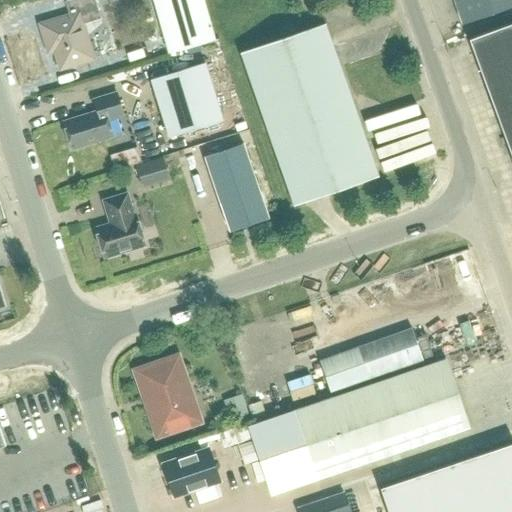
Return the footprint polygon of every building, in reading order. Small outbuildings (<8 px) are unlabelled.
[(65,68),(75,65),(77,62),(91,58),(80,24),(100,18),(94,0),(68,0),(64,1),(69,16),(41,25),(46,43),(52,41),(55,51),(54,54),(57,64),(60,65),(60,67),(63,67),(65,68)] [(202,0),(152,0),(168,53),(214,40),(202,0)] [(511,0),(453,0),(462,24),(511,6),(511,0)] [(293,206),(378,176),(324,23),(240,53),(293,206)] [(511,23),(468,39),(511,159),(511,23)] [(168,137),(222,121),(204,63),(150,79),(168,137)] [(123,115),(116,92),(93,99),(96,111),(62,122),(70,149),(112,137),(107,120),(123,115)] [(209,151),(233,228),(272,216),(248,139),(209,151)] [(142,188),(170,179),(163,157),(135,166),(142,188)] [(104,257),(144,245),(135,216),(133,217),(126,194),(103,201),(110,224),(95,228),(104,257)] [(311,274),(342,264),(338,253),(307,263),(311,274)] [(330,392),(422,359),(411,328),(319,361),(330,392)] [(199,421),(199,416),(197,411),(194,407),(177,356),(134,371),(144,398),(150,396),(153,405),(152,408),(156,418),(158,419),(163,434),(185,426),(190,427),(195,425),(199,421)] [(445,359),(293,410),(247,426),(270,494),(316,478),(316,479),(468,427),(445,359)] [(160,448),(163,460),(183,454),(180,443),(160,448)] [(511,511),(511,443),(379,488),(387,511),(511,511)] [(163,464),(173,496),(219,481),(208,449),(163,464)] [(297,511),(350,511),(344,491),(296,507),(297,511)]
